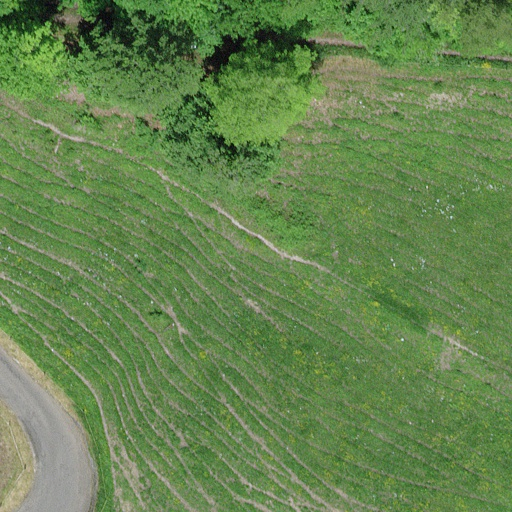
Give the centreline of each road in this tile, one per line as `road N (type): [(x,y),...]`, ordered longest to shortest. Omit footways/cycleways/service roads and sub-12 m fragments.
road 1 (track): [(0,0),(241,33),(511,56)]
road 2 (unclassified): [(0,370),(58,436),(65,468),(53,511)]
